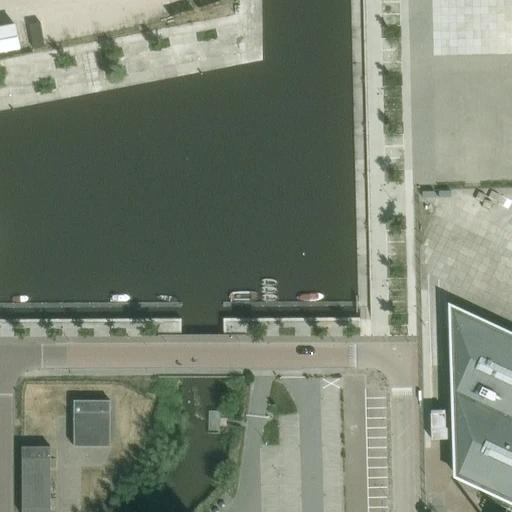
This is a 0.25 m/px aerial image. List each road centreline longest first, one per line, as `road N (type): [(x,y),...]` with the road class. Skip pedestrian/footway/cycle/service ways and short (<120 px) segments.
road 1 (unclassified): [(401,511),(399,356),(245,356)]
road 2 (residential): [(245,356),(0,353)]
